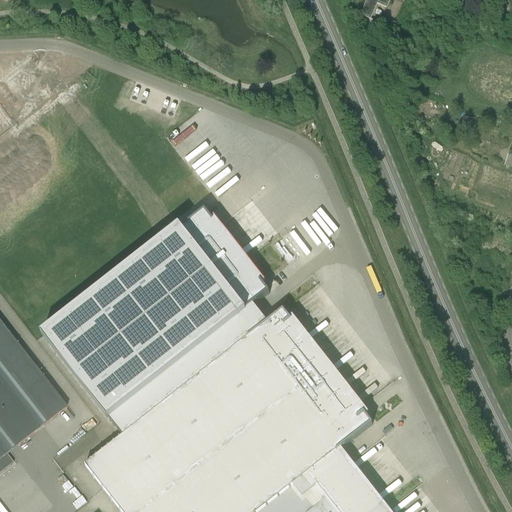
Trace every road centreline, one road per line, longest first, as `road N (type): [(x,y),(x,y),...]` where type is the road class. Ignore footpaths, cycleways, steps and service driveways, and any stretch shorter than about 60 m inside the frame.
road 1 (unclassified): [(481,511),(413,383),(307,145),(66,47),(0,46)]
road 2 (primary): [(511,448),(314,0)]
